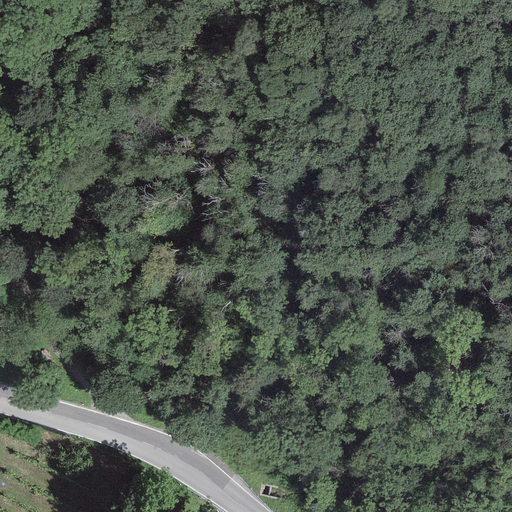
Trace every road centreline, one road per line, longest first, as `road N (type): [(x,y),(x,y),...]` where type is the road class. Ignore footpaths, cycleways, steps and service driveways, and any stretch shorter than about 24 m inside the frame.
road 1 (tertiary): [(0,397),(160,447),(247,511)]
road 2 (track): [(94,424),(0,249)]
